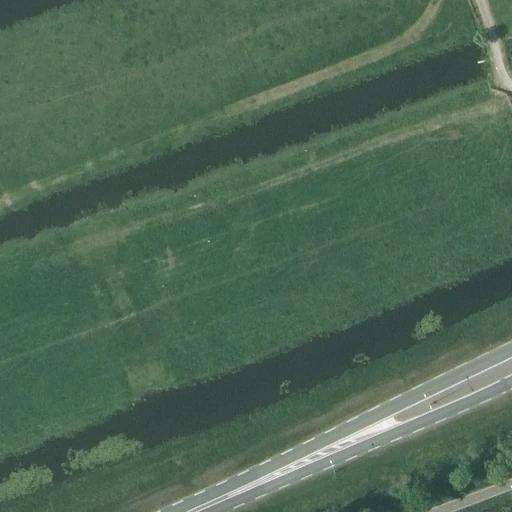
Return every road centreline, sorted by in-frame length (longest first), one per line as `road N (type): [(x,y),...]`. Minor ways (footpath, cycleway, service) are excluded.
road 1 (track): [(0,204),(399,46),(434,0)]
road 2 (secondary): [(511,350),(262,480)]
road 3 (secondary): [(262,480),(511,382)]
